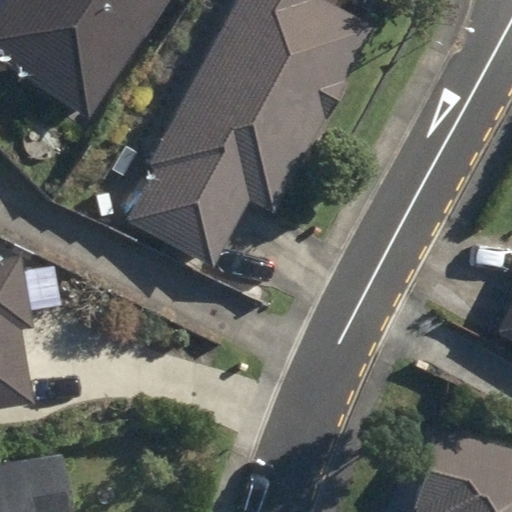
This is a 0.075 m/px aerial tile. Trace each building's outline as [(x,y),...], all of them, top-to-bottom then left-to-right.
[(0,0),(0,67),(76,116),(151,0),(0,0)] [(260,213),(359,26),(309,0),(225,0),(139,161),(145,165),(116,219),(199,263),(233,199),(260,213)] [(0,403),(30,400),(19,325),(25,326),(14,256),(0,257),(0,403)] [(511,288),(490,332),(511,343),(511,288)] [(511,511),(511,444),(433,424),(414,498),(418,499),(414,511),(511,511)] [(55,511),(48,454),(0,460),(0,511),(55,511)]
